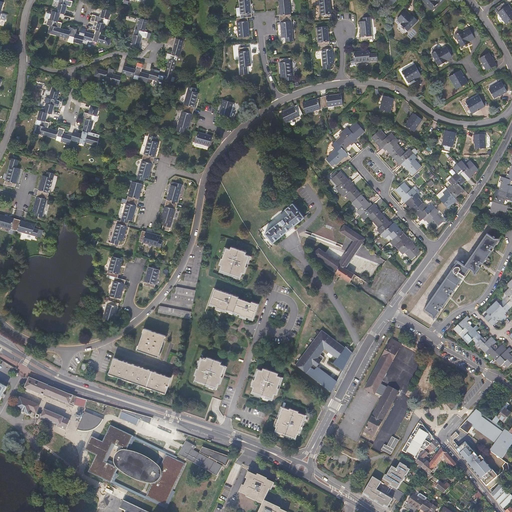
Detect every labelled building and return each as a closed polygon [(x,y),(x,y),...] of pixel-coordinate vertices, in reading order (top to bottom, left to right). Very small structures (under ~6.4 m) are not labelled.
[(69,0),(59,0),(56,12),(61,13),(65,14),(67,6),(71,7),(73,1),(69,0)] [(252,17),(251,6),(251,4),(250,0),(239,0),(240,8),(236,8),(237,18),(248,17),(252,17)] [(277,0),(279,7),(280,19),(291,18),(289,0),(277,0)] [(318,0),(321,19),(332,18),(331,6),(330,0),(318,0)] [(422,0),(432,9),(438,3),(437,1),(438,0),(422,0)] [(511,19),(511,9),(508,4),(507,6),(504,2),(495,8),(498,12),(498,13),(506,24),(511,19)] [(103,8),(102,12),(100,17),(92,14),(90,21),(94,22),(95,21),(98,22),(95,31),(101,32),(103,33),(106,24),(107,24),(111,11),(103,8)] [(411,14),(410,15),(408,13),(405,10),(397,19),(402,23),(401,24),(408,31),(418,21),(411,14)] [(47,25),(50,26),(48,33),(58,36),(61,28),(62,23),(58,21),(59,19),(61,13),(56,12),(52,11),(50,20),(48,19),(47,25)] [(249,36),(249,28),(248,17),(237,18),(236,18),(238,37),(249,36)] [(359,21),(360,29),(361,40),(372,39),(370,17),(363,18),(363,21),(359,21)] [(148,20),(140,18),(135,35),(134,34),(130,47),(139,49),(141,42),(142,37),(150,39),(151,33),(145,32),(148,20)] [(291,18),(280,19),(281,30),(282,38),(285,37),(286,42),(293,41),(291,18)] [(321,46),(330,45),(328,34),(328,26),(317,27),(318,46),(321,46)] [(83,42),(85,36),(86,32),(86,30),(81,28),(79,34),(76,33),(77,29),(74,29),(72,28),(71,28),(67,27),(66,29),(61,28),(58,36),(68,39),(67,42),(73,43),(74,42),(82,44),(83,42)] [(475,38),(474,37),(479,34),(475,28),(470,30),(469,28),(464,31),(463,30),(454,35),(461,47),(470,42),(475,38)] [(95,31),(94,34),(89,33),(86,32),(85,36),(83,42),(92,45),(93,41),(109,45),(112,38),(100,35),(101,32),(95,31)] [(172,50),(171,54),(167,53),(166,58),(169,59),(166,70),(166,71),(173,73),(178,57),(180,57),(184,40),(183,40),(184,37),(177,35),(176,38),(172,50)] [(334,63),(333,56),(332,45),(330,45),(321,46),(323,69),(331,69),(330,64),(334,63)] [(447,60),(452,57),(446,46),(441,49),(440,48),(432,53),(439,66),(447,61),(447,60)] [(250,57),(249,47),(238,48),(241,75),(248,74),(247,66),(251,66),(250,57)] [(369,50),(363,51),(361,51),(350,52),(351,62),(349,62),(349,65),(351,67),(356,65),(356,63),(378,61),(377,53),(369,54),(369,50)] [(497,65),(492,57),(491,57),(489,52),(479,58),(487,71),(497,65)] [(290,58),(279,59),(280,70),(281,78),(285,77),(285,81),(293,80),(290,58)] [(150,74),(141,72),(143,64),(140,63),(137,63),(135,69),(124,66),(122,74),(134,77),(133,78),(147,83),(148,78),(150,74)] [(421,76),(415,64),(402,71),(408,83),(421,76)] [(122,76),(113,74),(114,70),(111,69),(108,68),(108,71),(96,68),(94,76),(106,79),(105,81),(119,84),(122,76)] [(166,71),(166,70),(161,68),(160,71),(157,70),(151,68),(150,74),(148,78),(157,81),(157,83),(162,84),(163,80),(171,82),(171,81),(174,82),(175,78),(172,77),(173,73),(166,71)] [(468,82),(460,70),(449,76),(456,89),(468,82)] [(86,83),(87,81),(88,76),(77,73),(75,80),(86,83)] [(499,96),(507,92),(501,82),(489,89),(494,99),(499,96)] [(52,87),(49,98),(47,98),(45,103),(46,103),(44,112),(48,113),(52,114),(55,106),(59,107),(60,101),(59,101),(60,98),(58,97),(59,94),(60,89),(52,87)] [(189,87),(183,108),(176,130),(183,132),(185,128),(188,129),(190,122),(197,99),(198,93),(195,92),(196,89),(189,87)] [(341,94),(336,94),(334,95),(326,96),(322,97),(324,108),(328,107),(343,105),(341,94)] [(485,106),(478,94),(465,102),(472,114),(485,106)] [(390,113),(394,99),(383,95),(381,104),(380,109),(390,113)] [(322,97),(310,100),(308,101),(302,103),(306,113),(324,108),(322,97)] [(223,100),(221,105),(221,107),(218,118),(229,121),(234,103),(223,100)] [(89,109),(88,113),(84,112),(83,118),(86,119),(83,130),(88,131),(90,132),(91,132),(94,121),(96,121),(97,121),(98,117),(97,117),(99,107),(91,105),(89,109)] [(286,123),(290,121),(291,124),(293,125),(294,124),(295,122),(293,119),(303,115),(298,105),(287,109),(281,113),(286,123)] [(49,122),(45,121),(47,116),(48,113),(44,112),(39,110),(35,124),(38,125),(36,133),(46,136),(48,128),(49,122)] [(414,132),(423,120),(413,113),(408,120),(408,121),(405,125),(414,132)] [(355,139),(364,131),(357,123),(350,130),(348,127),(343,131),(354,142),(356,140),(355,139)] [(72,136),(63,133),(65,129),(62,128),(59,128),(58,131),(48,128),(46,136),(56,139),(56,140),(70,144),(71,140),(72,136)] [(82,134),(77,132),(73,131),(72,136),(71,140),(80,142),(81,138),(86,140),(85,142),(97,145),(99,138),(90,135),(90,132),(88,131),(83,130),(82,134)] [(380,130),(372,137),(380,146),(379,147),(381,150),(383,148),(395,138),(391,134),(387,137),(380,130)] [(453,147),(456,133),(445,130),(445,131),(444,134),(443,139),(442,145),(443,145),(443,148),(450,150),(451,147),(453,147)] [(213,136),(205,134),(194,131),(192,142),(210,146),(213,136)] [(354,142),(343,131),(339,135),(341,137),(336,141),(344,149),(350,144),(351,145),(354,142)] [(486,148),(485,133),(474,134),(474,143),(475,143),(475,149),(486,148)] [(154,160),(157,149),(157,147),(159,142),(155,141),(156,138),(149,136),(143,157),(154,160)] [(401,148),(397,144),(398,142),(395,138),(383,148),(386,150),(387,149),(388,151),(392,155),(393,156),(401,148)] [(346,157),(348,155),(344,149),(336,141),(332,145),(336,149),(329,156),(326,159),(332,166),(335,163),(336,164),(345,156),(346,157)] [(405,153),(401,148),(393,156),(398,162),(397,163),(399,166),(402,164),(413,153),(409,149),(405,153)] [(421,167),(415,159),(417,158),(413,153),(402,164),(404,166),(405,165),(413,174),(416,172),(421,167)] [(149,178),(151,171),(154,160),(143,157),(137,178),(144,180),(145,177),(149,178)] [(19,160),(12,158),(4,184),(15,187),(18,178),(20,169),(17,168),(19,160)] [(471,175),(478,169),(470,161),(466,165),(462,161),(458,165),(470,178),(472,176),(471,175)] [(470,178),(458,165),(454,168),(457,173),(453,177),(460,185),(466,179),(467,181),(470,178)] [(340,171),(332,179),(339,186),(336,188),(340,192),(352,182),(349,180),(348,181),(340,171)] [(48,196),(55,174),(47,172),(46,176),(43,175),(40,184),(38,193),(48,196)] [(453,177),(451,175),(447,178),(452,185),(447,189),(455,198),(461,192),(462,193),(465,191),(462,188),(460,185),(453,177)] [(511,193),(511,185),(510,185),(510,184),(511,184),(511,183),(511,181),(511,179),(505,178),(501,176),(499,181),(501,182),(499,190),(511,193)] [(140,193),(141,190),(143,184),(132,181),(127,199),(138,203),(140,193)] [(361,195),(353,186),(354,184),(352,182),(340,192),(344,196),(346,195),(352,202),(361,195)] [(404,182),(396,190),(404,199),(403,200),(405,203),(419,190),(417,188),(415,190),(413,188),(411,189),(404,182)] [(168,194),(166,203),(177,206),(183,185),(175,183),(174,186),(171,185),(168,194)] [(440,199),(445,195),(443,193),(447,189),(445,187),(436,195),(440,199)] [(455,203),(458,201),(455,198),(447,189),(443,193),(445,195),(440,199),(448,208),(454,202),(455,203)] [(511,193),(499,190),(496,189),(494,196),(495,197),(493,201),(504,205),(504,204),(505,204),(506,204),(506,203),(507,202),(507,201),(506,201),(505,200),(506,199),(511,200),(511,193)] [(422,203),(418,198),(420,197),(418,194),(420,192),(419,190),(405,203),(407,205),(408,204),(414,210),(422,203)] [(35,215),(42,218),(48,196),(38,193),(35,202),(32,211),(36,212),(35,215)] [(369,204),(361,195),(352,202),(359,209),(357,211),(361,215),(372,205),(370,203),(369,204)] [(135,212),(138,203),(127,199),(121,221),(128,223),(129,220),(133,221),(135,212)] [(499,212),(499,211),(506,213),(508,206),(504,205),(493,201),(490,209),(488,208),(487,213),(498,216),(498,215),(499,216),(500,215),(500,214),(500,213),(500,212),(499,212)] [(177,206),(166,203),(163,214),(160,221),(164,222),(162,229),(170,231),(177,206)] [(381,213),(375,207),(377,206),(374,203),(372,205),(361,215),(364,219),(369,215),(373,220),(381,213)] [(423,218),(435,208),(431,204),(427,208),(422,203),(414,210),(420,217),(419,218),(421,221),(423,218)] [(273,243),(304,218),(293,204),(286,210),(289,214),(265,234),(273,243)] [(443,222),(436,214),(438,213),(435,208),(423,218),(425,221),(426,220),(435,229),(443,222)] [(389,222),(381,213),(373,220),(380,228),(378,230),(381,234),(393,224),(391,221),(389,222)] [(0,226),(14,230),(17,219),(8,217),(0,214),(0,226)] [(15,230),(41,238),(43,231),(34,228),(35,224),(27,222),(17,219),(14,230),(13,233),(14,234),(15,230)] [(123,241),(125,234),(128,223),(121,221),(117,220),(111,242),(118,244),(119,240),(123,241)] [(402,231),(396,225),(397,224),(395,222),(393,224),(381,234),(385,238),(386,237),(389,234),(394,239),(402,231)] [(346,268),(365,239),(344,224),(339,231),(353,241),(339,262),(319,248),(312,254),(326,266),(336,273),(335,273),(350,283),(354,274),(346,268)] [(161,236),(153,234),(142,231),(139,241),(161,247),(163,240),(160,239),(161,236)] [(400,250),(411,239),(409,237),(408,238),(402,231),(394,239),(398,244),(396,245),(400,250)] [(475,273),(493,247),(494,248),(499,241),(495,238),(494,238),(495,238),(487,233),(465,265),(468,268),(475,273)] [(420,252),(412,243),(413,242),(411,239),(400,250),(403,254),(405,252),(412,259),(420,252)] [(197,245),(195,255),(202,256),(204,247),(197,245)] [(246,266),(250,256),(246,254),(247,252),(231,246),(230,249),(226,247),(222,258),(221,258),(219,265),(221,266),(220,270),(241,278),(243,273),(245,274),(247,267),(246,266)] [(197,283),(202,259),(202,256),(195,255),(193,268),(191,274),(185,273),(184,280),(197,283)] [(115,277),(118,278),(121,267),(123,260),(112,256),(107,275),(115,277)] [(435,316),(468,268),(465,265),(458,260),(424,309),(435,316)] [(146,276),(144,285),(154,288),(160,270),(149,267),(146,276)] [(120,298),(122,293),(122,291),(126,280),(118,278),(115,277),(109,295),(120,298)] [(193,304),(196,290),(176,286),(175,293),(172,293),(170,300),(193,304)] [(254,319),(259,304),(252,301),(251,302),(239,298),(239,297),(215,288),(209,304),(216,306),(216,308),(226,311),(227,310),(240,315),(240,316),(246,318),(247,317),(254,319)] [(511,290),(509,288),(504,293),(500,297),(503,300),(511,308),(511,306),(511,290)] [(114,321),(115,316),(116,314),(119,303),(108,300),(103,318),(114,321)] [(511,308),(503,300),(499,303),(496,301),(491,306),(505,320),(507,317),(504,314),(505,313),(506,314),(507,314),(508,313),(509,312),(509,311),(508,310),(511,308)] [(192,312),(159,305),(158,312),(190,319),(192,312)] [(505,320),(491,306),(486,312),(488,314),(484,318),(493,326),(495,323),(496,324),(497,324),(498,323),(499,322),(499,321),(498,320),(499,319),(502,322),(505,320)] [(473,328),(471,325),(471,324),(471,323),(471,322),(470,322),(468,322),(467,322),(470,319),(467,316),(453,330),(463,339),(473,328)] [(475,345),(483,337),(480,335),(480,334),(480,333),(480,332),(479,331),(478,331),(477,332),(476,331),(479,328),(476,325),(473,328),(463,339),(468,344),(471,341),(475,345)] [(158,357),(166,336),(145,328),(137,350),(158,357)] [(317,367),(323,358),(323,357),(320,354),(324,349),(337,358),(345,348),(322,330),(296,365),(306,373),(311,367),(313,365),(317,367)] [(493,345),(497,342),(492,337),(487,342),(486,341),(486,340),(486,338),(485,337),(484,337),(483,338),(483,337),(475,345),(478,348),(479,347),(485,353),(493,345)] [(399,391),(388,385),(387,387),(381,384),(402,344),(391,338),(382,355),(365,386),(377,392),(376,393),(382,396),(363,432),(374,438),(399,391)] [(496,361),(507,350),(502,345),(497,350),(496,349),(497,348),(497,347),(497,346),(496,345),(495,345),(494,346),(493,345),(485,353),(488,356),(490,355),(496,361)] [(352,353),(346,347),(345,348),(337,358),(333,363),(342,370),(352,353)] [(511,353),(510,354),(509,353),(511,350),(509,347),(507,350),(496,361),(501,366),(504,363),(508,367),(511,362),(511,353)] [(222,376),(225,366),(221,364),(222,362),(207,356),(206,359),(202,358),(198,368),(197,368),(194,375),(196,376),(194,380),(217,388),(218,384),(220,384),(223,377),(222,376)] [(166,393),(171,377),(114,357),(109,374),(166,393)] [(314,370),(311,367),(306,373),(331,392),(336,381),(317,367),(314,370)] [(278,387),(282,377),(278,375),(279,373),(263,368),(262,370),(258,369),(254,379),(253,379),(251,386),(253,387),(252,392),(273,399),(274,394),(277,395),(279,388),(278,387)] [(69,394),(53,387),(48,385),(29,377),(25,388),(44,396),(44,395),(45,393),(70,404),(70,403),(74,405),(84,408),(85,408),(88,399),(73,395),(69,394)] [(377,392),(365,386),(364,389),(375,395),(376,393),(377,392)] [(70,404),(45,393),(44,395),(51,398),(52,398),(65,404),(69,406),(70,404)] [(36,413),(39,406),(39,405),(20,397),(15,408),(24,413),(24,412),(29,415),(31,410),(35,412),(36,413)] [(504,422),(511,413),(506,409),(510,404),(507,402),(492,421),(497,424),(500,419),(504,422)] [(38,413),(41,406),(39,406),(36,413),(35,412),(34,416),(36,417),(37,414),(40,415),(40,416),(41,417),(42,414),(38,413)] [(299,434),(305,415),(298,412),(299,411),(290,408),(289,409),(282,407),(275,426),(276,427),(275,431),(296,438),(298,434),(299,434)] [(70,420),(64,417),(45,409),(42,414),(41,417),(58,423),(57,426),(66,430),(70,420)] [(501,446),(496,452),(495,454),(496,455),(502,459),(511,444),(511,434),(509,432),(497,424),(492,421),(476,409),(459,428),(466,433),(468,432),(464,429),(470,421),(487,434),(486,436),(495,442),(501,446)] [(153,418),(137,413),(123,410),(122,412),(139,419),(150,424),(151,422),(153,418)] [(101,423),(103,419),(104,419),(85,412),(84,413),(81,421),(77,430),(77,431),(78,430),(79,430),(83,431),(86,431),(89,431),(93,429),(96,427),(99,425),(101,423)] [(139,419),(122,412),(120,417),(120,418),(136,425),(139,419)] [(41,417),(40,416),(39,418),(57,426),(58,423),(41,417)] [(420,454),(435,439),(421,421),(403,451),(407,453),(408,452),(416,456),(415,458),(418,460),(422,456),(420,454)] [(487,434),(470,421),(464,429),(468,432),(481,442),(486,436),(487,434)] [(88,443),(108,453),(112,444),(125,450),(132,435),(110,425),(102,441),(92,436),(88,443)] [(497,476),(480,455),(478,457),(468,446),(464,450),(460,446),(459,448),(452,440),(458,435),(455,432),(450,438),(449,443),(486,486),(497,476)] [(391,455),(399,440),(392,437),(387,446),(384,444),(385,443),(378,439),(373,449),(380,452),(381,450),(391,455)] [(435,439),(429,445),(434,450),(440,444),(435,439)] [(216,463),(217,461),(226,466),(231,457),(203,447),(200,452),(209,458),(209,459),(194,450),(196,446),(186,441),(179,454),(217,475),(217,476),(223,466),(222,465),(222,466),(216,463)] [(501,446),(495,442),(491,448),(496,452),(501,446)] [(108,453),(88,443),(85,449),(96,454),(88,470),(111,481),(117,468),(117,467),(116,467),(104,461),(108,453)] [(429,445),(425,450),(429,453),(434,450),(429,445)] [(456,464),(447,453),(442,448),(433,459),(430,463),(424,469),(429,473),(430,474),(434,468),(439,461),(443,457),(447,461),(450,464),(452,467),(457,472),(460,469),(456,464)] [(117,467),(125,450),(123,450),(121,451),(118,452),(116,455),(115,456),(114,458),(114,460),(114,462),(115,465),(116,466),(116,467),(117,467)] [(151,483),(159,466),(125,450),(117,467),(151,483)] [(158,465),(153,461),(151,459),(144,455),(139,453),(133,451),(125,450),(159,466),(158,465)] [(430,463),(426,460),(429,457),(427,456),(429,454),(429,453),(425,450),(424,450),(420,454),(422,456),(418,460),(416,463),(421,467),(424,469),(430,463)] [(165,504),(184,464),(166,456),(161,467),(162,470),(162,471),(162,473),(162,475),(161,478),(160,480),(158,482),(156,483),(154,484),(153,484),(147,496),(165,504)] [(162,473),(162,471),(161,470),(161,468),(159,466),(151,483),(152,484),(154,483),(156,483),(158,481),(160,480),(161,478),(162,475),(162,473)] [(117,467),(116,467),(117,467),(119,470),(123,473),(125,474),(129,476),(135,479),(139,481),(144,483),(149,484),(151,484),(152,484),(151,483),(117,467)] [(264,501),(273,482),(267,479),(267,478),(262,476),(258,474),(257,476),(250,473),(241,493),(247,496),(246,497),(254,500),(254,499),(263,503),(258,511),(285,511),(286,511),(280,509),(281,508),(273,504),(272,505),(264,501)] [(394,489),(399,482),(401,479),(402,478),(400,476),(398,476),(397,475),(396,476),(395,478),(394,478),(390,475),(379,495),(388,500),(394,489)] [(434,485),(430,481),(429,483),(435,488),(436,486),(440,481),(438,480),(434,485)] [(444,485),(440,481),(436,486),(444,493),(448,488),(444,485)] [(403,495),(408,487),(404,484),(399,482),(394,489),(403,495)] [(511,500),(511,495),(500,483),(491,493),(503,509),(511,500)] [(425,501),(413,494),(407,503),(419,510),(420,509),(425,501)] [(149,511),(123,500),(119,508),(125,511),(124,511),(122,511),(149,511)] [(434,511),(438,508),(426,500),(425,501),(420,509),(424,511),(434,511)]
